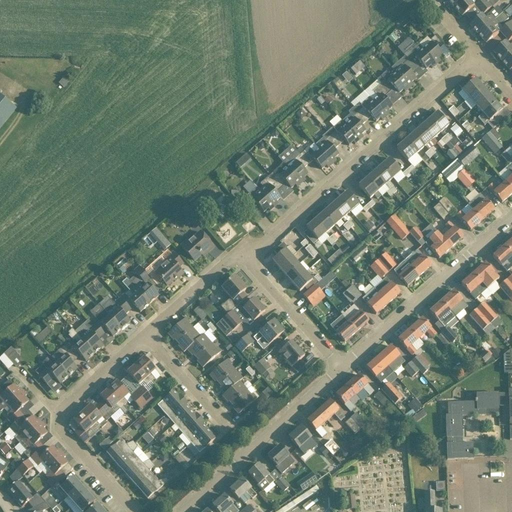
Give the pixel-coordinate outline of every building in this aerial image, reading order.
[(448,0),(455,8),(465,0),(448,0)] [(476,6),(480,11),(490,2),(492,0),(482,0),(481,1),(480,0),(465,0),(455,8),(463,17),(471,11),(476,6)] [(483,15),(494,6),(490,2),(480,11),(483,15)] [(471,26),(479,35),(504,14),(498,7),(485,18),(483,15),(478,19),(471,26)] [(495,29),(499,25),(501,27),(508,20),(504,14),(479,35),(487,44),(499,34),(495,29)] [(414,28),(419,23),(416,19),(410,24),(414,28)] [(504,37),(511,30),(511,21),(500,32),(504,37)] [(397,40),(393,34),(388,38),(393,44),(397,40)] [(430,41),(431,42),(422,50),(436,66),(440,62),(438,59),(443,56),(438,51),(443,46),(435,37),(430,41)] [(507,42),(502,46),(494,53),(502,62),(511,53),(511,46),(511,47),(507,42)] [(432,69),(436,66),(422,50),(418,46),(404,57),(416,70),(421,65),(426,70),(430,67),(432,69)] [(511,53),(502,62),(511,72),(511,70),(511,53)] [(404,57),(391,69),(396,74),(395,74),(409,89),(413,85),(411,83),(416,79),(411,74),(416,70),(404,57)] [(356,65),(361,71),(365,68),(360,62),(356,65)] [(409,89),(395,74),(391,78),(386,72),(377,80),(381,84),(381,85),(389,94),(394,89),(399,94),(403,90),(405,93),(409,89)] [(69,83),(68,82),(64,78),(59,84),(63,89),(69,83)] [(469,99),(482,87),(475,80),(462,91),(469,99)] [(384,98),(389,94),(381,85),(372,92),(374,94),(368,98),(386,118),(390,114),(388,112),(393,108),(384,98)] [(482,87),(469,99),(476,106),(489,95),(482,87)] [(489,95),(476,106),(483,114),(495,103),(489,95)] [(0,128),(16,109),(0,96),(0,128)] [(321,106),(325,102),(324,101),(321,97),(317,101),(321,106)] [(354,108),(353,108),(366,122),(371,118),(376,123),(380,119),(382,121),(386,118),(368,98),(361,105),(359,103),(354,108)] [(495,103),(483,114),(489,122),(502,111),(495,103)] [(361,126),(366,122),(353,108),(348,113),(350,115),(342,122),(346,126),(345,126),(359,141),(363,137),(361,135),(365,131),(361,126)] [(449,126),(444,120),(438,113),(429,120),(441,133),(449,126)] [(432,140),(441,133),(429,120),(421,127),(432,140)] [(333,128),(327,133),(339,146),(344,141),(349,146),(353,143),(355,145),(359,141),(345,126),(346,126),(342,122),(342,121),(334,128),(333,128)] [(449,130),(457,137),(463,131),(454,124),(449,130)] [(424,148),(432,140),(421,127),(413,135),(424,148)] [(493,138),(497,134),(493,129),(489,133),(493,138)] [(315,146),(318,149),(318,150),(332,165),(336,161),(334,159),(338,155),(334,150),(339,146),(327,133),(322,137),(323,139),(315,146)] [(478,143),(486,152),(490,149),(495,154),(502,148),(496,142),(489,134),(478,143)] [(424,148),(413,135),(405,142),(416,155),(424,148)] [(454,138),(452,140),(449,143),(453,148),(456,145),(459,143),(454,138)] [(397,149),(408,162),(416,155),(405,142),(397,149)] [(461,165),(473,155),(476,158),(479,155),(473,147),(457,161),(461,165)] [(332,165),(318,150),(314,154),(308,148),(305,152),(300,156),(308,165),(313,161),(322,170),(326,166),(328,169),(332,165)] [(446,156),(452,162),(459,155),(454,149),(452,151),(450,151),(448,151),(446,156)] [(303,170),(308,165),(300,156),(296,152),(282,164),(288,170),(301,184),(305,181),(303,178),(307,175),(303,170)] [(390,159),(382,166),(393,179),(401,172),(390,159)] [(385,186),(389,190),(392,187),(393,188),(393,187),(389,183),(393,179),(382,166),(374,173),(385,186)] [(301,184),(288,170),(288,171),(284,174),(279,167),(269,176),(281,189),(286,184),(291,189),(295,186),(297,188),(301,184)] [(465,170),(456,177),(466,189),(475,181),(465,170)] [(366,180),(378,193),(385,186),(374,173),(366,180)] [(265,191),(261,194),(274,208),(278,204),(276,202),(280,198),(276,193),(281,189),(269,176),(260,184),(265,191)] [(370,200),(374,196),(378,200),(381,197),(378,193),(366,180),(358,187),(370,200)] [(502,204),(511,194),(511,191),(505,183),(497,190),(491,184),(487,188),(502,204)] [(274,208),(261,194),(254,185),(246,192),(248,195),(243,200),(254,213),(259,208),(264,213),(268,209),(270,212),(274,208)] [(231,191),(231,195),(236,200),(239,200),(239,192),(231,191)] [(339,199),(351,212),(359,205),(347,192),(339,199)] [(480,194),(476,198),(468,205),(482,221),(494,210),(480,194)] [(453,210),(444,198),(438,203),(439,204),(448,214),(453,210)] [(339,199),(331,207),(342,220),(351,212),(339,199)] [(448,214),(439,204),(433,209),(441,219),(448,214)] [(482,221),(468,205),(468,206),(473,212),(465,218),(460,212),(456,216),(470,232),(482,221)] [(185,219),(184,221),(188,226),(190,224),(195,230),(197,229),(200,226),(201,224),(185,206),(179,212),(185,219)] [(342,220),(331,207),(323,214),(334,227),(342,220)] [(323,214),(315,221),(326,234),(334,227),(323,214)] [(386,223),(402,241),(409,234),(410,234),(409,233),(394,216),(386,223)] [(306,228),(313,236),(318,241),(326,234),(315,221),(306,228)] [(374,227),(370,222),(365,226),(369,232),(374,227)] [(463,238),(456,231),(448,222),(444,226),(450,232),(442,239),(451,249),(463,238)] [(409,234),(411,237),(417,243),(418,243),(423,239),(424,238),(421,234),(415,228),(409,233),(410,234),(409,234)] [(371,237),(375,243),(383,236),(378,231),(371,237)] [(190,242),(183,249),(194,262),(202,255),(203,257),(214,248),(207,240),(201,233),(190,242)] [(437,233),(429,240),(425,244),(439,259),(451,249),(442,239),(437,233)] [(171,245),(166,239),(159,245),(164,251),(171,245)] [(289,246),(287,248),(283,243),(273,252),(278,256),(272,261),(279,269),(292,258),(296,254),(289,246)] [(308,255),(313,250),(310,246),(305,250),(308,255)] [(511,254),(505,246),(493,257),(507,273),(511,269),(511,267),(511,254)] [(350,250),(347,247),(341,252),(344,255),(350,250)] [(313,250),(308,255),(312,259),(317,254),(313,250)] [(417,250),(405,261),(419,277),(431,266),(417,250)] [(155,274),(160,279),(167,287),(174,281),(175,282),(184,275),(178,269),(183,265),(176,257),(172,253),(163,262),(166,264),(155,274)] [(378,261),(388,273),(396,265),(385,254),(378,261)] [(332,267),(338,261),(333,256),(327,261),(332,267)] [(292,258),(279,269),(286,277),(299,265),(292,258)] [(381,280),(388,273),(378,261),(370,269),(381,280)] [(419,277),(405,261),(393,271),(407,287),(419,277)] [(485,264),(473,274),(487,290),(499,279),(492,271),(485,264)] [(299,265),(286,277),(293,284),(306,273),(299,265)] [(136,275),(128,282),(149,305),(158,297),(152,289),(147,285),(142,290),(139,286),(143,283),(144,284),(150,279),(145,274),(139,267),(133,272),(136,275)] [(306,273),(293,284),(300,292),(312,281),(306,273)] [(325,277),(329,282),(334,278),(330,273),(325,277)] [(475,300),(479,297),(487,290),(473,274),(461,285),(475,300)] [(228,315),(239,306),(247,298),(242,293),(246,290),(235,277),(222,289),(230,299),(221,307),(228,315)] [(386,278),(382,282),(374,289),(388,305),(400,294),(393,286),(386,278)] [(140,313),(149,305),(128,282),(126,280),(121,284),(134,297),(129,301),(124,295),(119,299),(130,311),(134,307),(140,313)] [(511,303),(511,302),(511,286),(507,280),(499,287),(511,303)] [(310,305),(323,294),(316,286),(303,296),(310,305)] [(356,301),(362,297),(352,286),(351,288),(347,291),(356,301)] [(388,305),(374,289),(362,299),(369,308),(376,315),(388,305)] [(356,301),(347,291),(342,295),(351,305),(356,301)] [(456,317),(463,311),(467,307),(454,291),(442,302),(451,312),(456,317)] [(130,322),(125,316),(130,311),(119,299),(114,304),(118,308),(113,313),(110,310),(106,313),(121,330),(130,322)] [(247,306),(239,314),(250,326),(258,318),(265,312),(254,300),(247,306)] [(444,328),(456,317),(451,312),(442,302),(430,313),(438,322),(444,328)] [(476,310),(489,324),(496,318),(483,304),(476,310)] [(354,305),(342,316),(357,332),(368,322),(354,305)] [(193,312),(202,321),(207,316),(199,307),(193,312)] [(481,331),(489,324),(476,310),(469,316),(481,331)] [(232,332),(242,323),(236,316),(232,311),(228,315),(222,320),(224,322),(225,323),(232,332)] [(99,322),(93,327),(102,337),(107,332),(113,338),(121,330),(106,313),(102,316),(105,320),(101,324),(99,322)] [(357,332),(342,316),(330,327),(344,343),(357,332)] [(191,324),(190,323),(186,318),(168,334),(173,341),(175,340),(177,343),(192,329),(189,325),(191,324)] [(410,330),(419,340),(427,333),(432,339),(436,335),(422,319),(410,330)] [(88,321),(75,333),(94,354),(103,346),(98,340),(102,337),(93,327),(88,321)] [(274,322),(266,328),(253,340),(257,343),(263,351),(268,346),(276,339),(283,333),(274,322)] [(448,328),(442,334),(451,344),(457,339),(448,328)] [(178,346),(184,353),(200,338),(192,329),(177,343),(179,345),(178,346)] [(75,333),(73,330),(68,334),(70,335),(68,336),(73,342),(75,340),(78,344),(73,349),(71,346),(67,350),(76,360),(80,356),(85,362),(94,354),(75,333)] [(398,341),(405,348),(412,356),(416,353),(410,347),(419,340),(410,330),(398,341)] [(40,345),(46,340),(40,334),(39,336),(36,338),(35,339),(40,345)] [(451,344),(442,334),(436,338),(445,349),(451,344)] [(254,342),(248,335),(235,346),(241,354),(254,342)] [(193,355),(196,358),(211,345),(203,336),(201,338),(200,338),(184,353),(187,350),(192,356),(193,355)] [(291,368),(292,368),(297,374),(305,367),(300,361),(304,357),(291,342),(278,353),(291,368)] [(228,343),(224,347),(228,351),(232,348),(228,343)] [(215,349),(211,345),(196,358),(198,361),(197,362),(203,368),(221,353),(217,348),(215,349)] [(64,347),(51,358),(53,361),(53,360),(69,377),(77,369),(72,363),(76,360),(67,350),(64,347)] [(391,347),(379,358),(392,374),(405,363),(397,355),(391,347)] [(13,355),(13,351),(11,348),(4,355),(8,360),(13,355)] [(491,358),(482,348),(479,351),(482,354),(479,357),(484,364),(491,358)] [(140,361),(135,366),(151,383),(154,379),(151,375),(155,371),(161,377),(166,372),(155,360),(150,365),(142,356),(138,359),(140,361)] [(429,370),(417,357),(411,362),(419,372),(423,376),(429,370)] [(60,385),(69,377),(53,360),(53,361),(51,358),(35,372),(48,387),(55,380),(60,385)] [(381,384),(384,381),(392,374),(379,358),(367,368),(381,384)] [(253,368),(257,372),(261,376),(262,375),(270,368),(267,364),(263,359),(253,368)] [(216,381),(219,384),(234,371),(231,367),(232,366),(227,360),(217,369),(209,376),(215,382),(216,381)] [(419,372),(411,362),(403,369),(412,378),(419,372)] [(125,371),(132,378),(138,386),(143,382),(147,386),(151,383),(135,366),(131,370),(129,367),(125,371)] [(222,397),(242,380),(234,371),(219,384),(221,387),(220,388),(225,394),(222,397)] [(359,376),(347,386),(356,395),(363,389),(369,396),(374,392),(359,376)] [(18,391),(14,386),(14,385),(10,380),(0,388),(0,411),(1,412),(23,392),(20,389),(18,391)] [(113,385),(108,390),(123,407),(124,406),(127,403),(124,399),(129,395),(115,380),(111,383),(113,385)] [(229,402),(232,405),(247,391),(239,383),(242,380),(222,397),(228,403),(229,402)] [(381,390),(394,404),(401,398),(388,384),(381,390)] [(349,402),(356,395),(347,386),(336,396),(344,406),(345,405),(351,413),(355,409),(349,402)] [(152,400),(142,387),(136,393),(146,405),(152,400)] [(267,389),(262,394),(267,399),(272,394),(267,389)] [(98,405),(110,419),(115,414),(112,410),(116,406),(120,410),(123,407),(108,390),(104,394),(102,391),(98,395),(103,400),(98,405)] [(251,396),(247,391),(232,405),(234,407),(233,408),(238,415),(257,399),(253,394),(251,396)] [(9,428),(9,429),(25,415),(20,410),(29,403),(24,398),(26,396),(23,392),(1,412),(8,406),(11,411),(7,415),(10,418),(7,421),(12,426),(9,428)] [(136,393),(135,392),(130,397),(129,398),(140,410),(146,405),(136,393)] [(166,416),(184,400),(180,396),(178,397),(173,392),(157,406),(166,416)] [(378,393),(374,397),(382,406),(386,402),(378,393)] [(447,439),(447,445),(462,444),(462,417),(485,416),(485,411),(498,410),(498,407),(498,395),(498,394),(476,395),(471,395),(472,403),(448,404),(448,416),(446,417),(446,439),(447,439)] [(412,410),(414,414),(422,407),(415,399),(407,406),(412,410)] [(184,400),(166,416),(174,425),(190,411),(186,406),(188,404),(184,400)] [(345,418),(336,409),(330,401),(318,411),(327,421),(334,415),(340,422),(345,418)] [(87,409),(82,414),(97,430),(98,432),(100,431),(99,429),(100,427),(101,428),(106,424),(105,423),(110,419),(98,405),(93,409),(88,404),(85,407),(87,409)] [(190,411),(174,425),(182,435),(200,419),(197,414),(195,416),(190,411)] [(320,428),(327,421),(318,411),(307,422),(314,429),(322,438),(326,435),(320,428)] [(424,411),(412,418),(415,423),(427,416),(424,411)] [(90,430),(93,434),(97,430),(82,414),(77,418),(75,416),(71,419),(79,428),(74,433),(85,445),(90,440),(89,439),(85,434),(90,430)] [(351,418),(360,429),(365,425),(356,414),(351,418)] [(14,438),(19,444),(42,424),(39,420),(37,422),(32,417),(24,425),(19,420),(25,415),(9,429),(16,437),(14,438)] [(147,422),(142,417),(138,421),(142,426),(147,422)] [(354,435),(360,429),(351,418),(344,424),(354,435)] [(191,444),(207,430),(202,425),(204,423),(200,419),(182,435),(191,444)] [(137,431),(142,427),(137,422),(132,426),(137,431)] [(42,424),(19,444),(26,452),(23,454),(28,460),(29,459),(30,459),(36,453),(43,447),(39,442),(47,434),(43,429),(45,427),(42,424)] [(289,438),(299,449),(304,455),(310,449),(311,451),(317,446),(311,438),(301,427),(289,438)] [(153,429),(149,432),(153,437),(157,434),(153,429)] [(207,430),(191,444),(199,454),(217,438),(213,433),(211,435),(207,430)] [(147,434),(142,438),(148,444),(153,440),(147,434)] [(162,444),(166,441),(162,436),(157,439),(162,444)] [(114,463),(135,444),(133,442),(125,445),(121,440),(106,453),(114,463)] [(331,441),(327,444),(324,447),(332,456),(339,450),(331,441)] [(0,447),(0,450),(4,456),(11,450),(4,443),(0,447)] [(114,463),(123,472),(138,459),(133,453),(137,447),(135,444),(114,463)] [(446,445),(447,451),(447,461),(473,460),(473,444),(462,444),(447,445),(446,445)] [(295,463),(286,454),(280,446),(279,447),(268,457),(274,464),(277,467),(275,468),(281,475),(289,468),(294,463),(295,463)] [(36,453),(30,459),(28,460),(34,467),(33,467),(40,474),(42,472),(62,454),(59,450),(57,452),(52,447),(40,458),(36,453)] [(328,454),(323,448),(319,451),(325,457),(328,454)] [(159,457),(164,462),(169,457),(164,452),(159,457)] [(58,472),(60,471),(68,464),(63,459),(65,457),(62,454),(42,472),(49,480),(47,482),(52,488),(63,477),(58,472)] [(17,459),(11,464),(16,471),(23,465),(17,459)] [(131,481),(151,463),(149,461),(142,464),(138,459),(123,472),(131,481)] [(33,467),(34,467),(28,460),(23,465),(16,471),(22,477),(33,467)] [(172,471),(176,468),(172,462),(167,466),(172,471)] [(131,481),(139,490),(154,477),(149,472),(153,465),(151,463),(131,481)] [(270,486),(274,482),(269,476),(259,465),(248,474),(258,485),(257,486),(262,493),(270,486)] [(306,478),(311,485),(317,481),(312,474),(306,478)] [(168,481),(166,479),(158,482),(154,477),(139,490),(148,500),(168,481)] [(65,499),(67,497),(80,486),(79,484),(77,483),(73,478),(64,486),(61,488),(57,483),(54,486),(65,499)] [(282,478),(276,484),(275,484),(283,493),(290,487),(282,478)] [(245,504),(251,498),(252,500),(257,496),(249,487),(242,480),(230,490),(237,498),(238,500),(239,499),(245,504)] [(18,482),(8,491),(22,508),(28,503),(33,509),(45,503),(45,502),(40,498),(37,494),(32,498),(18,482)] [(444,482),(435,482),(435,491),(444,491),(444,482)] [(88,494),(80,486),(67,497),(75,505),(88,494)] [(424,493),(425,511),(440,511),(441,511),(435,511),(434,493),(424,493)] [(80,511),(84,511),(95,502),(93,501),(92,499),(88,494),(75,505),(80,511)] [(224,496),(213,506),(217,511),(238,511),(239,511),(233,505),(231,503),(224,496)] [(354,496),(345,497),(347,511),(356,510),(354,496)] [(34,511),(42,511),(47,510),(50,508),(45,503),(33,509),(34,511)]
